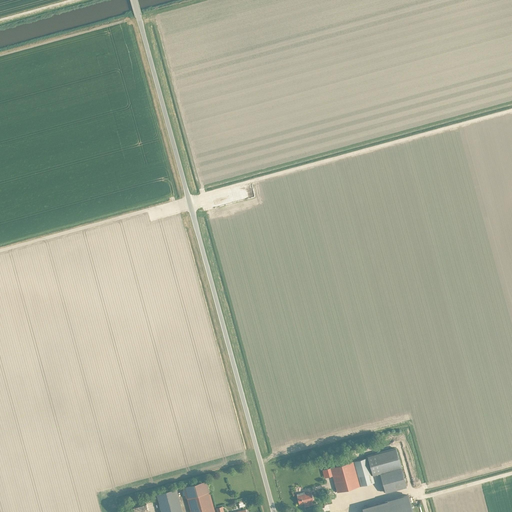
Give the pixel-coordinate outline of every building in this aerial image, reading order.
[(403,454),(403,455),(403,456),(404,457),(404,458),(404,459),(404,460),(405,461),(405,462),(406,463),(406,464),(407,464),(408,465),(409,466),(410,467),(411,467),(412,468),(413,468),(414,468),(415,468),(416,468),(417,468),(418,468),(419,468),(420,468),(421,468),(422,467),(423,467),(424,466),(425,466),(425,465),(426,464),(427,464),(427,463),(428,462),(428,461),(429,460),(429,459),(429,458),(430,457),(430,456),(430,455),(430,454),(430,453),(429,452),(429,451),(429,450),(428,449),(428,448),(427,447),(426,446),(425,445),(424,444),(423,443),(422,443),(421,443),(420,442),(419,442),(418,442),(417,442),(416,442),(415,442),(414,442),(413,442),(412,443),(411,443),(410,443),(409,444),(409,445),(408,445),(407,446),(406,447),(405,448),(405,449),(404,450),(404,451),(404,452),(404,453),(403,454)] [(395,447),(366,455),(367,457),(372,474),(380,472),(400,467),(395,447)] [(373,481),(372,474),(367,457),(353,461),(360,485),(373,481)] [(360,485),(353,461),(330,467),(336,491),(360,485)] [(400,467),(380,472),(386,492),(405,486),(400,467)] [(324,477),(330,475),(328,468),(322,470),(324,477)] [(190,511),(214,511),(205,480),(183,486),(190,511)] [(156,494),(161,511),(181,511),(175,488),(156,494)] [(299,504),(313,500),(310,492),(304,493),(303,491),(296,493),(299,504)] [(412,511),(407,494),(362,507),(363,511),(412,511)]
